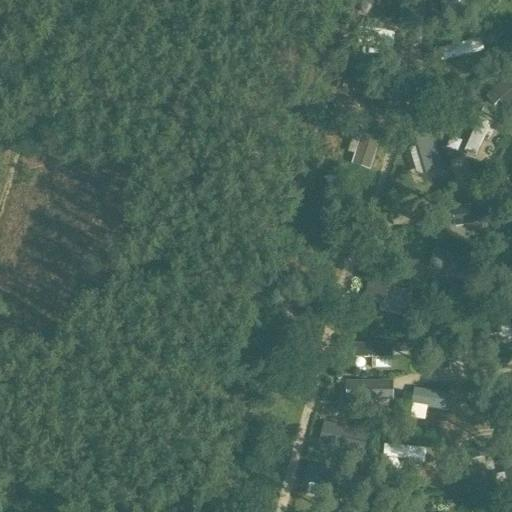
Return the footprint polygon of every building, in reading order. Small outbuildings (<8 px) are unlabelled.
[(456,0),(438,0),(440,15),(458,13),(456,0)] [(358,29),(355,43),(391,49),(393,35),(358,29)] [(480,39),(437,51),(440,62),(483,51),(480,39)] [(511,81),(508,76),(486,98),(494,106),(499,102),(511,89),(511,81)] [(476,103),(471,115),(478,118),(483,106),(476,103)] [(478,120),(463,152),(474,157),(489,125),(478,120)] [(366,121),(352,165),(369,171),(383,127),(366,121)] [(430,128),(412,133),(425,177),(442,172),(430,128)] [(498,203),(452,209),(454,226),(456,227),(462,227),(463,225),(500,221),(498,203)] [(501,247),(488,249),(489,257),(502,256),(501,247)] [(435,250),(429,268),(430,269),(436,271),(438,270),(473,282),(479,265),(435,250)] [(367,283),(363,298),(381,301),(379,311),(401,316),(403,306),(405,307),(408,292),(367,283)] [(406,324),(404,336),(420,339),(422,327),(406,324)] [(392,344),(354,345),(354,359),(392,358),(392,344)] [(392,381),(346,381),(346,400),(392,400),(392,381)] [(412,389),(410,405),(447,411),(450,395),(412,389)] [(384,408),(371,408),(371,418),(384,418),(384,408)] [(323,422),(319,440),(364,450),(368,433),(323,422)] [(384,446),(383,458),(425,461),(426,449),(384,446)] [(482,451),(470,453),(472,460),(483,458),(482,451)] [(370,457),(356,461),(359,470),(372,466),(370,457)] [(511,462),(503,464),(511,509),(511,462)] [(312,465),(307,482),(351,494),(356,477),(312,465)]
